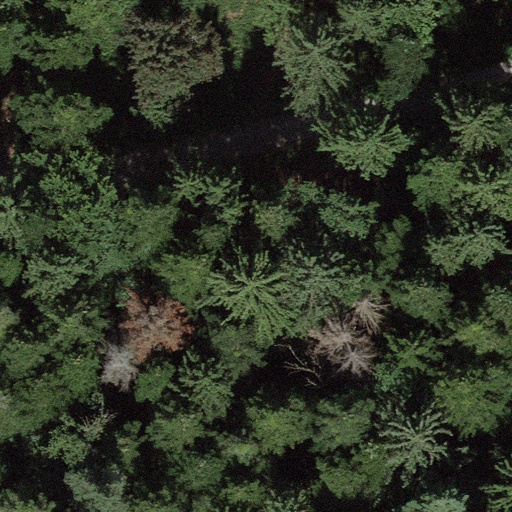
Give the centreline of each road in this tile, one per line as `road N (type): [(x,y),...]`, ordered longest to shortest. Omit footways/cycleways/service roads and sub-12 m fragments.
road 1 (track): [(0,166),(135,165),(511,77)]
road 2 (track): [(511,432),(395,511)]
